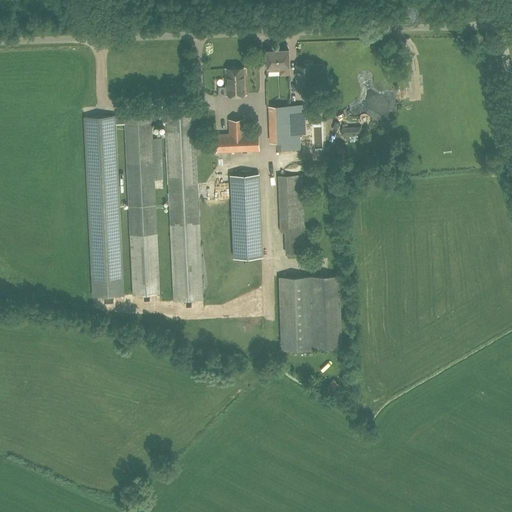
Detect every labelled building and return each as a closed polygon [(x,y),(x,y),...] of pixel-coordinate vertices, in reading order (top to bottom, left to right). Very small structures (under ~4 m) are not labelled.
[(280,74),(290,74),(289,48),(267,49),(268,67),(280,67),(280,74)] [(320,64),(312,65),(312,61),(311,61),(311,60),(304,60),(304,62),(303,62),(303,65),(297,65),(298,88),(306,88),(305,82),(313,82),(313,75),(321,74),(323,73),(324,73),(325,70),(325,69),(323,66),(323,65),(320,64)] [(226,94),(247,93),(245,67),(225,68),(226,94)] [(292,104),(269,106),(271,141),(278,141),(278,149),(293,149),(291,116),(293,116),(292,104)] [(305,104),(292,104),(293,116),(291,116),(293,149),(301,148),(300,122),(306,122),(305,104)] [(194,111),(165,112),(165,113),(165,121),(167,165),(197,164),(194,111)] [(165,113),(151,114),(152,122),(165,121),(165,113)] [(119,150),(118,114),(105,115),(106,151),(119,150)] [(125,115),(125,123),(128,165),(154,164),(152,122),(151,114),(125,115)] [(361,126),(341,127),(342,136),(362,135),(361,126)] [(218,150),(259,148),(258,132),(217,134),(218,150)] [(163,139),(153,139),(154,164),(155,179),(165,178),(163,139)] [(154,164),(128,165),(131,235),(157,234),(155,179),(154,164)] [(197,164),(168,165),(169,201),(199,200),(197,164)] [(262,255),(259,173),(231,174),(234,256),(262,255)] [(302,174),(277,174),(276,174),(279,231),(285,231),(285,254),(306,253),(302,174)] [(230,185),(222,185),(222,197),(230,197),(230,185)] [(169,201),(171,234),(200,232),(199,200),(169,201)] [(200,233),(171,234),(174,301),(203,299),(200,233)] [(157,234),(131,235),(134,294),(160,293),(157,234)] [(339,275),(311,276),(314,348),(342,347),(339,275)] [(311,276),(280,278),(283,350),(284,350),(314,348),(311,276)] [(341,386),(333,379),(324,389),(333,396),(341,386)]
